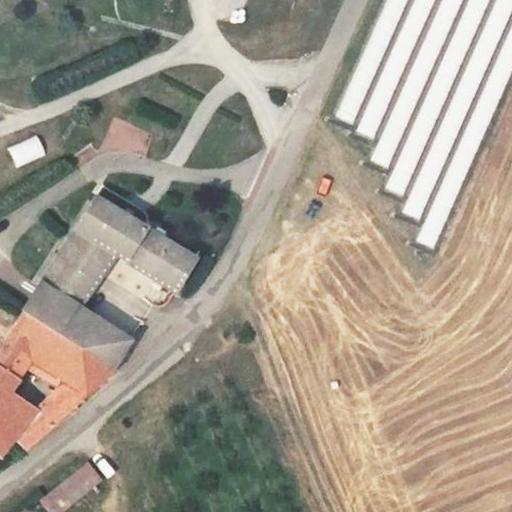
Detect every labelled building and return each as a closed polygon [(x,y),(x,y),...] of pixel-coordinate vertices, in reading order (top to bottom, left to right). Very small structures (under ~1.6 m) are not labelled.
[(21,313),(114,371),(130,339),(77,307),(112,256),(174,293),(199,251),(149,221),(153,215),(155,204),(112,173),(101,188),(21,313)] [(0,403),(8,390),(29,358),(66,381),(58,394),(72,410),(114,371),(21,313),(0,345),(0,403)] [(0,453),(12,439),(37,408),(8,390),(0,403),(0,453)] [(28,448),(59,422),(37,408),(12,439),(28,448)] [(102,484),(87,463),(54,488),(71,507),(102,484)] [(65,511),(71,507),(54,488),(38,500),(47,511),(65,511)]
